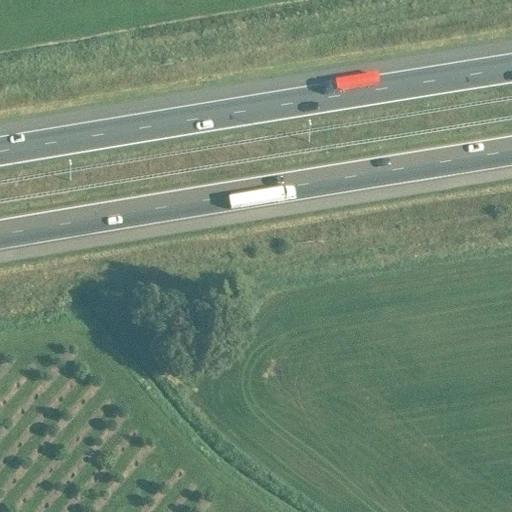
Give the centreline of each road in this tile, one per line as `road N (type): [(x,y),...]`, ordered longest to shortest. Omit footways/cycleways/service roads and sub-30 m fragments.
road 1 (motorway): [(0,235),(511,150)]
road 2 (motorway): [(511,68),(0,151)]
